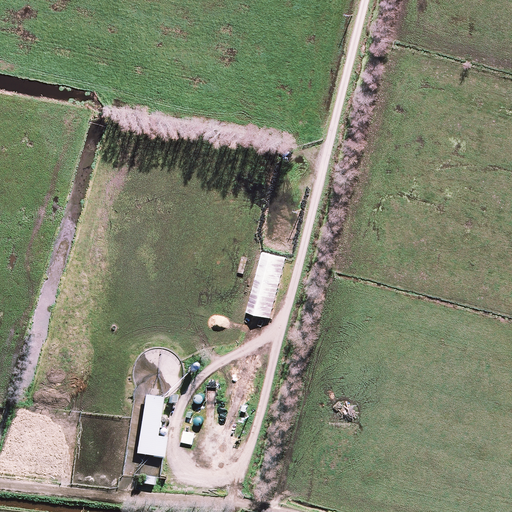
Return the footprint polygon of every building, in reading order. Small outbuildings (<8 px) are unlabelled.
[(288,255),(264,249),(248,308),(272,314),(288,255)] [(196,395),(196,396),(196,400),(196,401),(197,402),(198,402),(199,403),(200,403),(201,404),(202,404),(203,403),(204,403),(205,403),(206,402),(207,401),(207,400),(207,399),(208,398),(208,397),(207,396),(207,395),(207,394),(206,393),(205,392),(204,392),(203,392),(202,391),(201,391),(200,391),(199,392),(198,392),(197,393),(196,394),(196,395)] [(162,396),(144,393),(136,453),(163,457),(166,436),(157,435),(162,396)] [(196,433),(185,430),(182,442),(193,444),(196,433)] [(216,458),(219,466),(233,461),(229,453),(216,458)]
